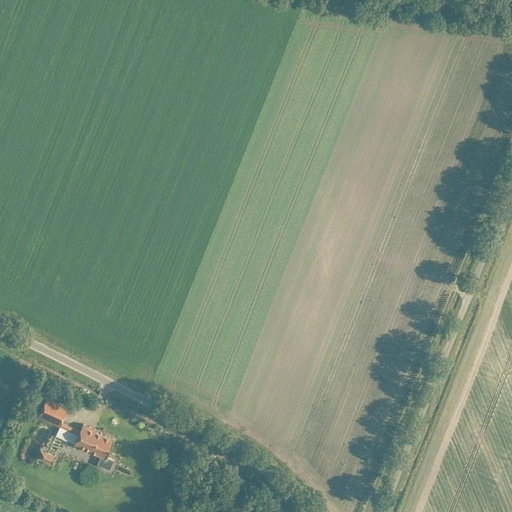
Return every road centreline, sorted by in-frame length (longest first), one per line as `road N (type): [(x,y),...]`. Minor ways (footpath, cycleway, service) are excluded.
road 1 (unclassified): [(0,323),(258,457),(297,488),(310,511)]
road 2 (unclassified): [(383,511),(511,196)]
road 3 (track): [(379,0),(511,12)]
